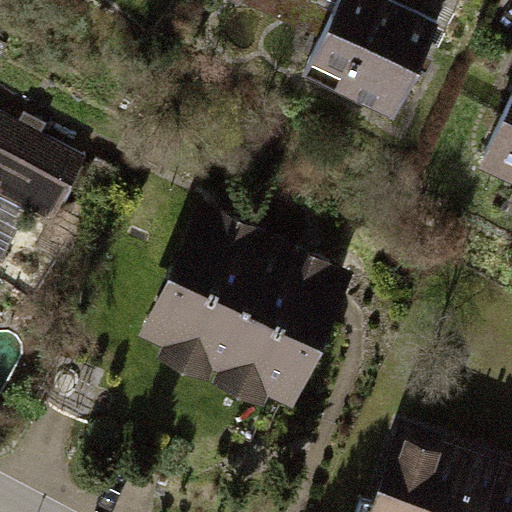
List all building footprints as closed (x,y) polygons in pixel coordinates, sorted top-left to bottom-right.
[(439,19),(398,0),(338,0),(304,71),(394,114),(439,19)] [(511,96),(486,155),(511,166),(511,96)] [(92,161),(0,113),(0,206),(3,200),(57,228),(92,161)] [(350,275),(201,211),(145,338),(294,403),(350,275)] [(511,511),(511,457),(398,417),(364,511),(511,511)]
